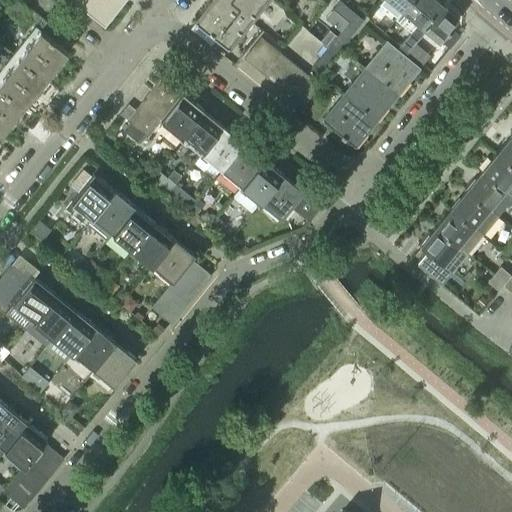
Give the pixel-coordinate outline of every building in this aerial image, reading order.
[(79,0),(103,18),(116,0),(79,0)] [(225,42),(258,0),(205,0),(193,15),(225,42)] [(388,0),(401,10),(408,0),(388,0)] [(419,25),(439,2),(436,0),(408,0),(401,10),(417,24),(419,25)] [(352,12),(338,1),(332,8),(346,19),(352,12)] [(438,41),(458,17),(439,2),(419,25),(417,24),(408,34),(415,40),(424,30),(438,41)] [(344,25),(352,31),(361,20),(352,12),(346,19),(348,21),(344,25)] [(340,46),(351,32),(352,31),(344,25),(336,35),(332,40),(340,46)] [(0,132),(66,50),(39,29),(0,77),(0,132)] [(329,30),(320,41),(327,47),(332,40),(336,35),(329,30)] [(407,50),(415,40),(408,34),(400,44),(407,50)] [(254,64),(269,45),(260,38),(244,57),(254,64)] [(329,60),(340,46),(332,40),(321,53),(329,60)] [(396,94),(418,67),(385,41),(364,68),(396,94)] [(264,73),(279,53),(269,45),(254,64),(264,73)] [(273,80),(288,61),(279,53),(264,73),(273,80)] [(318,74),(329,60),(321,53),(310,67),(318,74)] [(283,88),(298,69),(288,61),(273,80),(283,88)] [(375,120),(396,94),(364,68),(343,94),(375,120)] [(292,95),(307,77),(298,69),(283,88),(292,95)] [(302,103),(317,85),(307,77),(292,95),(302,103)] [(178,96),(158,80),(150,90),(170,107),(178,96)] [(170,107),(150,90),(142,100),(162,116),(170,107)] [(180,136),(202,109),(182,92),(178,96),(170,107),(162,116),(157,123),(167,131),(162,138),(172,146),(179,136),(180,136)] [(354,146),(375,120),(343,94),(321,120),(340,135),(339,136),(343,139),(344,139),(354,146)] [(162,116),(142,100),(134,110),(154,126),(157,123),(162,116)] [(199,152),(222,125),(202,109),(180,136),(199,152)] [(146,136),(154,126),(134,110),(126,120),(128,121),(136,128),(146,136)] [(128,121),(122,129),(137,140),(143,133),(136,128),(128,121)] [(219,169),(242,141),(222,125),(199,152),(219,169)] [(511,133),(510,133),(495,152),(511,165),(511,133)] [(240,185),(262,157),(242,141),(219,169),(240,185)] [(511,165),(495,152),(480,170),(503,189),(511,179),(511,165)] [(260,201),(282,174),(262,157),(240,185),(260,201)] [(503,189),(480,170),(465,188),(497,215),(511,196),(503,189)] [(85,222),(91,215),(113,188),(93,172),(64,207),(84,223),(85,222)] [(321,205),(282,174),(260,201),(280,218),(290,206),(308,220),(321,205)] [(105,238),(111,231),(133,205),(113,188),(91,215),(85,222),(105,238)] [(481,233),(497,215),(465,188),(449,207),(481,233)] [(131,248),(153,221),(133,205),(111,231),(131,248)] [(481,233),(449,207),(434,225),(466,252),(481,233)] [(151,265),(173,237),(153,221),(131,248),(151,265)] [(466,252),(434,225),(419,244),(450,271),(466,252)] [(190,258),(194,254),(173,237),(151,265),(171,281),(174,277),(182,268),(190,258)] [(210,275),(190,258),(182,268),(202,284),(210,275)] [(30,280),(10,264),(2,273),(22,290),(30,280)] [(511,292),(511,291),(511,272),(510,275),(499,266),(486,281),(498,290),(502,284),(511,292)] [(202,284),(182,268),(174,277),(195,294),(202,284)] [(22,290),(2,273),(0,276),(0,287),(14,299),(22,290)] [(32,319),(55,292),(34,276),(30,280),(22,290),(14,299),(12,303),(32,319)] [(195,294),(174,277),(171,281),(166,287),(187,303),(195,294)] [(14,299),(0,287),(0,303),(6,309),(12,303),(14,299)] [(187,303),(166,287),(158,297),(178,314),(187,303)] [(52,336),(74,308),(55,292),(32,319),(52,336)] [(178,314),(158,297),(151,306),(171,323),(178,314)] [(72,352),(94,325),(74,308),(52,336),(72,352)] [(92,369),(114,341),(94,325),(72,352),(92,369)] [(113,385),(135,358),(114,341),(92,369),(113,385)] [(0,452),(4,448),(26,421),(6,405),(0,412),(0,452)] [(24,465),(42,442),(46,437),(26,421),(4,449),(24,465)] [(23,507),(62,458),(42,442),(24,465),(3,490),(23,507)]
